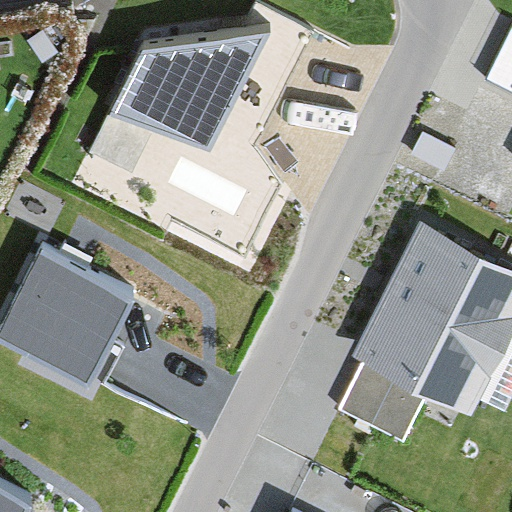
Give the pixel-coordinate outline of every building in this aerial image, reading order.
[(267,32),(145,47),(115,111),(210,155),(267,32)] [(511,334),(511,269),(421,225),(354,363),(471,419),(511,334)] [(135,290),(41,243),(0,324),(0,338),(88,383),(135,290)] [(0,511),(24,511),(32,497),(0,481),(0,511)] [(350,511),(291,484),(278,511),(350,511)]
